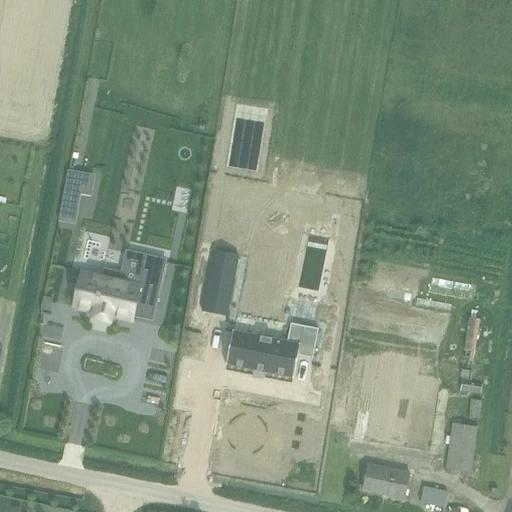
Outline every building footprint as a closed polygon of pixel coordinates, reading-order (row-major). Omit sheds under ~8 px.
[(68,171),(59,222),(76,226),(82,195),(85,175),(68,171)] [(0,237),(13,240),(20,206),(1,202),(0,209),(0,237)] [(81,270),(71,310),(90,314),(89,321),(112,327),(115,318),(133,323),(134,318),(138,304),(156,309),(167,262),(146,257),(142,272),(139,284),(137,295),(117,290),(121,274),(104,270),(103,276),(81,270)] [(211,272),(203,312),(227,317),(235,277),(211,272)] [(42,294),(40,308),(50,310),(52,296),(42,294)] [(469,319),(463,358),(473,360),(480,320),(469,319)] [(233,331),(226,366),(228,366),(228,365),(293,378),(293,379),(294,379),(298,356),(313,359),(319,330),(291,324),(288,343),(234,332),(235,331),(233,331)] [(462,382),(460,392),(481,395),(482,386),(462,382)] [(471,401),(467,421),(478,423),(482,402),(471,401)] [(472,478),(479,428),(452,425),(446,475),(472,478)] [(406,501),(412,475),(371,466),(365,492),(406,501)] [(421,504),(444,509),(445,509),(449,492),(425,487),(421,504)]
